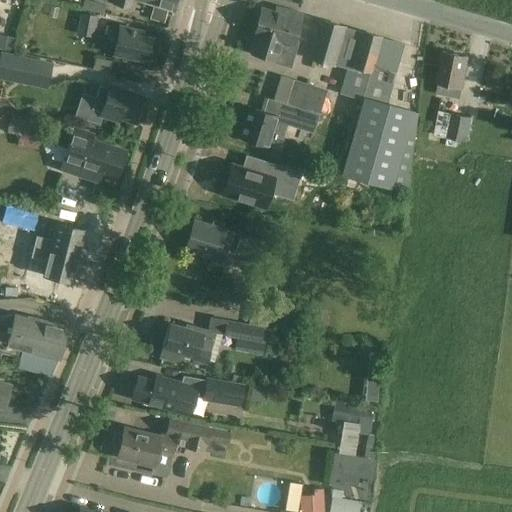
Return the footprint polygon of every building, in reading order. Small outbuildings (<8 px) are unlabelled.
[(100,0),(105,1),(130,8),(132,0),(135,0),(172,11),(175,0),(100,0)] [(262,8),(257,24),(274,29),(273,30),(278,32),(276,40),(280,41),(277,51),(287,54),(286,57),(292,59),(293,56),(288,55),(299,18),(298,18),(300,13),(278,7),(277,12),(262,8)] [(81,14),(77,33),(93,37),(97,17),(81,14)] [(410,111),(384,104),(402,44),(380,38),(381,37),(361,32),(361,33),(344,28),(344,27),(318,19),(307,58),(333,66),(333,65),(347,69),(340,94),(362,100),(341,175),(388,188),(410,111)] [(273,30),(274,29),(257,24),(253,36),(255,37),(250,53),(274,60),(273,62),(285,66),(286,62),(291,63),(292,59),(286,57),(287,54),(277,51),(280,41),(276,40),(278,32),(273,30)] [(106,26),(103,39),(116,43),(114,54),(146,61),(151,39),(141,36),(142,32),(119,27),(119,29),(106,26)] [(451,97),(453,86),(461,87),(467,57),(442,52),(436,82),(438,82),(436,94),(451,97)] [(33,59),(1,53),(0,59),(0,74),(29,81),(33,59)] [(286,105),(317,115),(325,90),(293,81),(286,105)] [(102,112),(101,115),(118,121),(119,118),(135,123),(143,99),(110,88),(110,89),(100,85),(93,109),(102,112)] [(317,115),(286,105),(266,99),(262,113),(249,109),(244,125),(241,124),(239,133),(241,133),(240,138),(267,146),(268,143),(279,146),(287,121),(313,129),(317,115)] [(439,111),(434,135),(466,141),(470,118),(439,111)] [(18,146),(38,150),(42,128),(34,127),(35,121),(11,117),(8,133),(20,135),(18,146)] [(94,135),(72,128),(59,167),(79,174),(82,168),(116,180),(125,151),(92,140),(94,135)] [(231,166),(229,171),(226,170),(223,180),(226,181),(222,195),(264,208),(268,194),(287,200),(291,201),(300,173),(296,172),(275,165),(271,179),(241,169),(231,166)] [(2,222),(33,230),(38,211),(7,203),(2,222)] [(194,220),(185,250),(215,260),(216,259),(224,262),(228,247),(233,232),(225,230),(225,229),(222,228),(224,224),(213,221),(211,225),(194,220)] [(38,259),(47,261),(43,275),(72,283),(85,232),(56,224),(55,226),(50,225),(47,238),(52,239),(52,241),(47,240),(46,244),(36,241),(34,247),(21,244),(16,262),(15,268),(34,272),(38,259)] [(239,234),(239,235),(235,249),(235,250),(258,257),(263,241),(239,234)] [(38,288),(38,277),(17,276),(16,288),(38,288)] [(266,329),(268,304),(252,302),(250,326),(264,328),(266,329)] [(0,317),(0,362),(2,354),(20,359),(18,366),(51,375),(57,358),(59,359),(67,327),(16,315),(0,317)] [(250,326),(225,321),(223,334),(237,337),(261,341),(264,328),(250,326)] [(164,348),(162,358),(178,362),(181,352),(194,357),(193,360),(206,363),(215,334),(186,325),(185,330),(170,325),(163,348),(164,348)] [(237,337),(235,349),(261,354),(264,342),(261,341),(237,337)] [(138,376),(131,399),(174,412),(190,417),(196,397),(202,398),(202,401),(241,407),(244,384),(206,377),(205,380),(183,375),(182,381),(155,373),(154,381),(138,376)] [(0,406),(5,408),(11,386),(0,383),(0,406)] [(268,387),(252,384),(250,396),(266,399),(268,387)] [(336,402),(332,420),(344,422),(359,425),(375,428),(378,410),(336,402)] [(186,440),(185,447),(204,452),(207,440),(227,445),(230,434),(210,429),(169,419),(165,435),(175,437),(186,440)] [(160,436),(124,428),(117,457),(153,465),(157,451),(172,454),(175,437),(165,435),(161,434),(160,436)] [(357,474),(372,477),(375,459),(363,456),(353,455),(338,452),(332,451),(327,478),(342,481),(344,472),(357,474)] [(322,511),(322,495),(301,496),(301,511),(322,511)]
